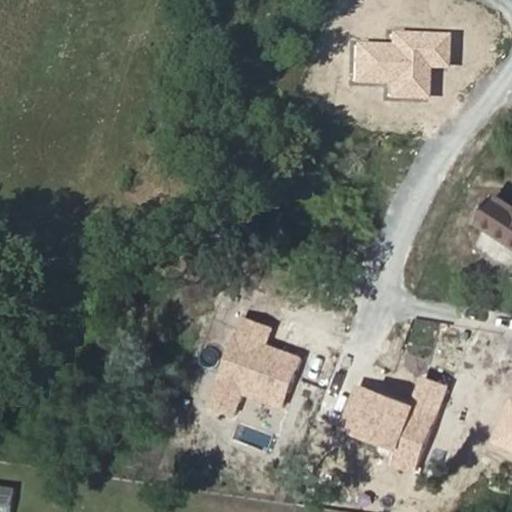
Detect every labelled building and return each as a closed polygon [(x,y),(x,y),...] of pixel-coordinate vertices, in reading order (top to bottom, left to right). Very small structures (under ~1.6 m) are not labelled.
[(341,105),(346,93),(325,84),(320,96),(341,105)] [(429,240),(460,191),(434,175),(404,225),(429,240)] [(511,245),(511,205),(497,196),(479,223),(511,245)] [(273,302),(289,265),(275,259),(259,296),(273,302)] [(265,325),(269,311),(249,304),(244,318),(265,325)] [(255,353),(265,325),(244,318),(235,346),(255,353)] [(0,511),(13,511),(17,489),(0,486),(0,511)]
